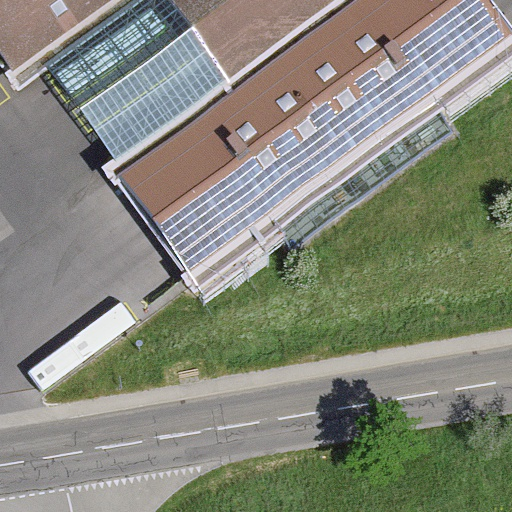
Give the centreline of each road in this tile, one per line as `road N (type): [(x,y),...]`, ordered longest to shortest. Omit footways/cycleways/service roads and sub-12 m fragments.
road 1 (unknown): [(3,292),(450,0)]
road 2 (secondary): [(64,456),(511,380)]
